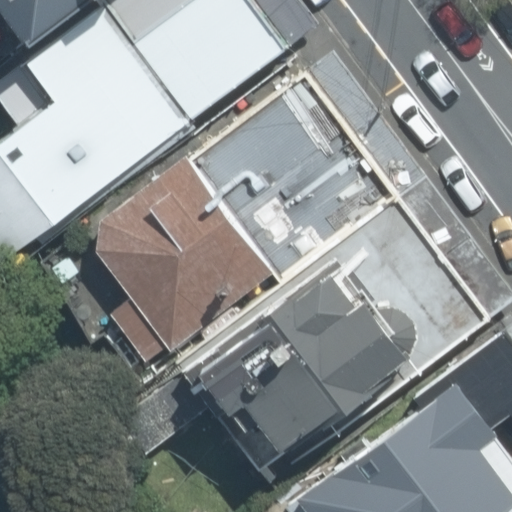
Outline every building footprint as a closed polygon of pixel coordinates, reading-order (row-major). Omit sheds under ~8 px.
[(0,243),(280,44),(248,0),(169,0),(135,25),(117,0),(81,0),(0,57),(0,106),(8,119),(0,123),(0,243)] [(72,0),(0,0),(26,36),(72,0)] [(117,0),(135,25),(169,0),(117,0)] [(398,187),(311,65),(100,213),(96,241),(127,288),(109,306),(148,350),(268,265),(277,279),(398,187)] [(492,314),(398,187),(277,279),(173,357),(265,477),(492,314)] [(511,511),(511,345),(497,325),(271,489),(287,511),(511,511)]
